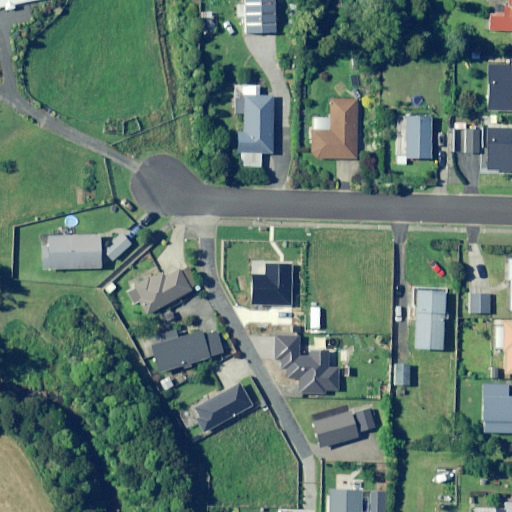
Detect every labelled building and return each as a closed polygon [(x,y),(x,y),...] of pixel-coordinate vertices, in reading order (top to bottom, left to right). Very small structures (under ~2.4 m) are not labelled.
[(0,0),(0,7),(1,7),(2,11),(12,9),(11,5),(35,0),(0,0)] [(272,34),(272,0),(242,0),(242,5),(237,5),(237,15),(243,15),(242,34),(272,34)] [(511,0),(504,0),(505,14),(485,14),(485,32),(509,32),(509,34),(511,33),(511,0)] [(508,67),(485,66),(483,112),(511,113),(511,84),(508,85),(508,67)] [(253,87),(232,87),(232,114),(242,115),(241,133),(234,133),(234,153),(238,153),(238,167),(259,167),(259,154),(269,154),(270,97),(253,97),(253,87)] [(355,103),(328,101),(328,119),(310,118),(308,159),(353,160),(355,103)] [(428,160),(428,118),(393,118),(394,137),(401,137),(401,160),(428,160)] [(511,131),(462,129),(461,154),(483,155),(483,171),(511,172),(511,131)] [(97,269),(96,235),(45,237),(45,247),(38,247),(39,270),(97,269)] [(128,245),(119,235),(100,251),(109,261),(128,245)] [(188,291),(176,270),(165,276),(161,268),(154,272),(130,285),(133,290),(125,294),(132,306),(136,303),(144,316),(188,291)] [(443,291),(410,290),(410,309),(412,309),(411,350),(440,350),(441,319),(443,319),(443,291)] [(487,314),(488,296),(466,295),(466,313),(487,314)] [(511,374),(511,323),(501,323),(500,351),(503,352),(503,374),(511,374)] [(213,333),(200,337),(198,331),(147,348),(156,374),(220,354),(213,333)] [(414,381),(407,381),(408,366),(391,365),(390,387),(407,388),(407,386),(414,386),(414,381)] [(479,432),(511,433),(511,395),(505,392),(509,384),(505,384),(478,383),(476,423),(480,423),(479,432)] [(250,408),(237,384),(192,409),(197,418),(191,421),(199,436),(250,408)] [(347,404),(310,415),(309,426),(317,451),(375,433),(367,408),(350,414),(347,404)] [(358,511),(360,491),(327,489),(325,511),(358,511)]
